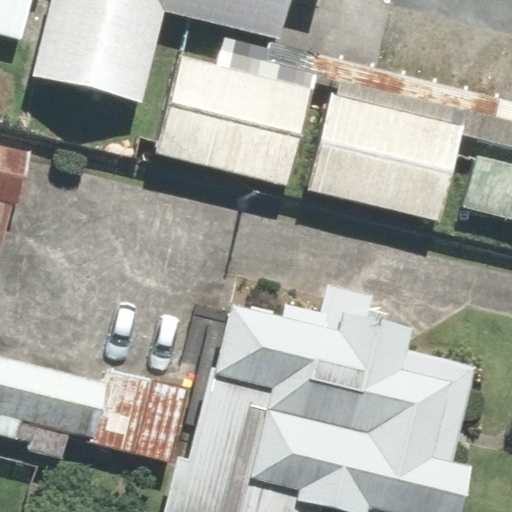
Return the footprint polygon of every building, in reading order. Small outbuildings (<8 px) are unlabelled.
[(274,30),(280,0),(46,0),(29,75),(142,101),(164,5),(274,30)] [(303,89),(165,59),(143,158),(281,188),(303,89)] [(452,125),(321,96),(299,196),(430,225),(452,125)] [(31,154),(0,145),(0,242),(6,244),(31,154)] [(511,168),(460,157),(448,209),(511,223),(511,168)] [(406,511),(435,511),(475,365),(409,347),(415,324),(347,305),(340,329),(237,302),(195,459),(183,455),(167,511),(323,511),(329,491),(406,511)] [(110,384),(0,354),(0,410),(96,436),(110,384)] [(100,440),(177,460),(196,390),(118,370),(100,440)]
